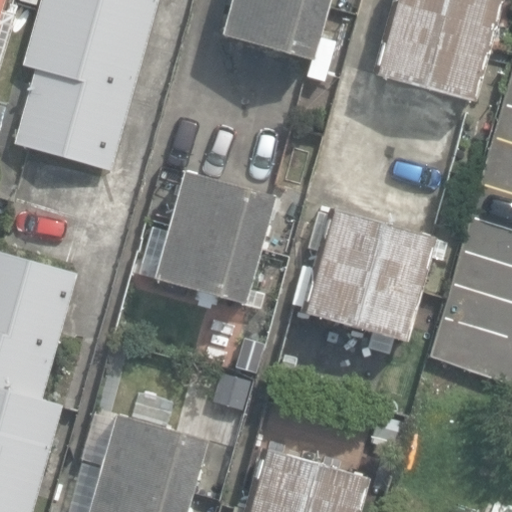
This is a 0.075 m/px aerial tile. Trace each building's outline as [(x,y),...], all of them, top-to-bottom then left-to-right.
[(39,0),(37,8),(148,40),(159,0),(39,0)] [(321,37),(330,6),(307,0),(233,0),(224,32),(311,57),(306,77),(324,82),(335,41),(321,37)] [(399,0),(378,73),(471,100),(500,0),(399,0)] [(111,171),(148,40),(37,8),(21,65),(34,69),(13,144),(111,171)] [(171,225),(262,250),(277,195),(186,170),(171,225)] [(321,260),(420,285),(434,234),(336,207),(321,260)] [(248,301),(262,250),(171,225),(156,275),(248,301)] [(0,384),(44,395),(78,272),(0,250),(0,384)] [(406,338),(420,285),(321,260),(307,311),(406,338)] [(231,363),(247,368),(254,342),(238,338),(231,363)] [(304,372),(310,349),(287,343),(281,366),(304,372)] [(32,511),(63,400),(44,395),(0,384),(0,511),(32,511)] [(103,466),(194,491),(208,439),(118,413),(103,466)] [(254,499),(299,511),(356,511),(366,477),(269,449),(254,499)] [(187,511),(194,491),(103,466),(89,511),(187,511)] [(299,511),(254,499),(250,511),(299,511)] [(511,511),(511,506),(492,500),(487,511),(511,511)]
